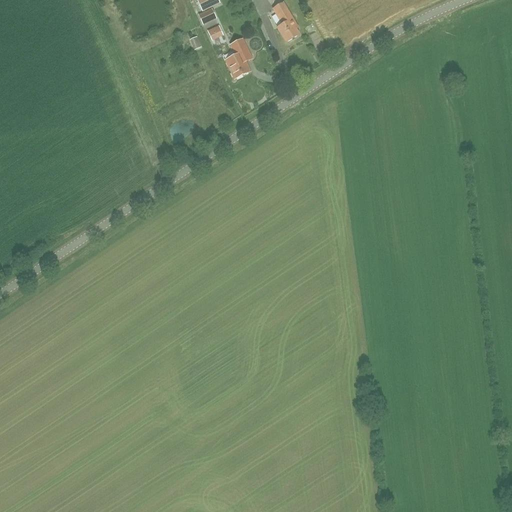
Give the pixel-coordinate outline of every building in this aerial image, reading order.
[(196,0),(202,13),(220,4),(218,0),(196,0)] [(283,3),(273,9),(283,25),(278,28),(286,43),(299,36),(295,29),(297,28),(283,3)] [(212,10),(199,16),(203,25),(216,18),(212,10)] [(201,48),(197,37),(189,41),(194,51),(201,48)] [(252,60),(246,48),(242,40),(231,46),(236,57),(226,62),(234,80),(250,72),(245,63),(252,60)]
